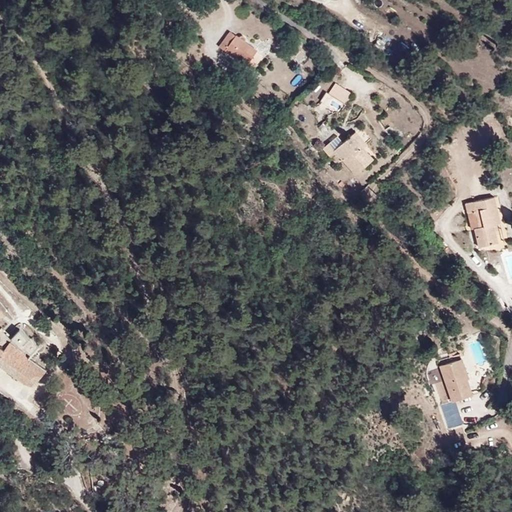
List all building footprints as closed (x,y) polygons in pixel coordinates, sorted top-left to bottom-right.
[(257,55),(245,46),(244,40),(243,39),(235,39),(229,35),(218,50),(246,70),(257,55)] [(292,63),(299,54),(290,47),(283,56),(292,63)] [(257,55),(246,70),(251,73),(262,59),(257,55)] [(333,119),(350,90),(333,80),(316,109),(333,119)] [(363,129),(358,134),(370,147),(375,142),(363,129)] [(370,147),(358,134),(355,137),(367,150),(370,147)] [(377,161),(367,150),(355,137),(346,144),(351,148),(335,162),(342,170),(348,164),(360,177),(377,161)] [(327,153),(335,162),(351,148),(346,144),(343,140),(327,153)] [(327,168),(335,162),(327,153),(320,159),(327,168)] [(498,223),(489,197),(461,207),(464,218),(468,216),(471,215),(476,229),(472,231),(478,250),(497,243),(491,225),(498,223)] [(468,216),(472,231),(476,229),(471,215),(468,216)] [(505,241),(498,223),(491,225),(497,243),(505,241)] [(0,343),(0,363),(28,387),(44,371),(6,338),(1,344),(0,343)] [(472,368),(463,341),(454,344),(456,349),(463,371),(467,369),(472,368)] [(473,384),(467,369),(463,371),(456,349),(440,354),(452,391),(473,384)]
